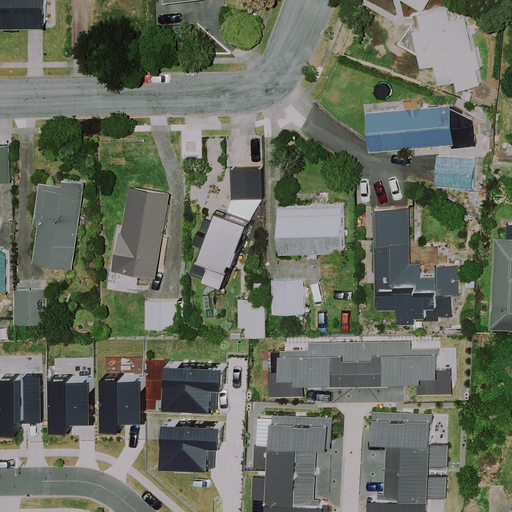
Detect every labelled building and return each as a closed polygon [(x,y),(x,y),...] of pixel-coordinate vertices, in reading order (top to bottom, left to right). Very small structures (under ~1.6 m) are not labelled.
[(0,0),(0,26),(46,26),(46,0),(0,0)] [(481,83),(464,2),(415,12),(418,26),(398,46),(416,54),(419,67),(435,63),(439,82),(456,78),(458,88),(481,83)] [(452,145),(450,104),(364,108),(366,150),(452,145)] [(9,147),(0,146),(0,181),(9,182),(9,147)] [(473,157),(434,156),(432,187),(472,189),(473,157)] [(265,163),(234,163),(235,195),(265,194),(265,163)] [(411,175),(374,175),(373,275),(378,275),(378,303),(397,304),(397,316),(451,317),(451,295),(457,295),(457,266),(410,266),(411,175)] [(84,181),(61,178),(60,183),(41,181),(32,262),(75,266),(84,181)] [(170,191),(131,185),(124,230),(118,229),(112,269),(156,276),(170,191)] [(256,215),(225,202),(207,248),(215,251),(208,266),(230,276),(256,215)] [(347,250),(347,202),(283,202),(282,250),(347,250)] [(511,237),(490,237),(488,328),(511,328),(511,237)] [(14,257),(0,248),(0,291),(4,294),(13,291),(14,257)] [(304,313),(305,278),(274,278),(273,313),(304,313)] [(43,321),(43,287),(15,287),(15,321),(43,321)] [(265,337),(266,298),(238,297),(237,326),(246,327),(246,336),(265,337)] [(146,299),(145,328),(178,329),(178,323),(183,323),(183,300),(146,299)] [(214,361),(170,359),(168,401),(216,403),(217,380),(225,380),(226,362),(214,361)] [(146,368),(108,369),(108,419),(125,419),(125,412),(147,412),(146,368)] [(45,370),(6,371),(7,421),(24,421),(24,414),(45,414),(45,370)] [(98,370),(59,370),(60,421),(77,421),(77,414),(98,413),(98,370)] [(313,383),(260,397),(268,426),(250,431),(256,454),(274,449),(289,511),(300,511),(343,501),(313,383)] [(212,416),(168,414),(166,456),(214,459),(215,435),(223,436),(224,417),(212,416)]
